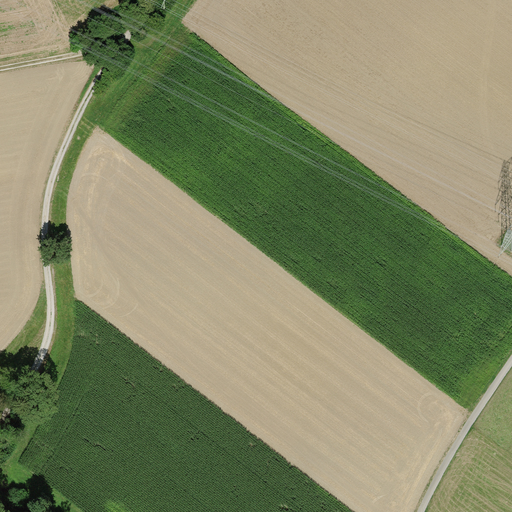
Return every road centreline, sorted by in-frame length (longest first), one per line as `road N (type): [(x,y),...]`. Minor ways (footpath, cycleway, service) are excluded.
road 1 (track): [(153,0),(82,105),(55,169),(45,213),(52,315),(43,360),(0,419)]
road 2 (track): [(511,363),(423,511)]
road 3 (track): [(0,69),(122,41)]
